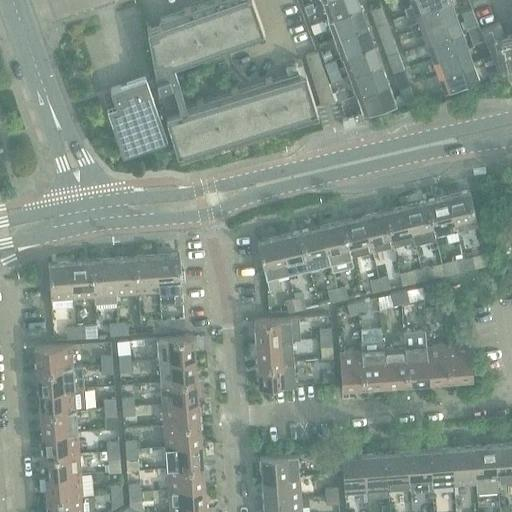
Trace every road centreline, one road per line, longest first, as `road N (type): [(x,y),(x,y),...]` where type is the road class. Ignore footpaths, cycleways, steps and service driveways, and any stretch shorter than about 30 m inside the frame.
road 1 (tertiary): [(89,217),(204,205),(511,131)]
road 2 (residential): [(231,420),(511,396)]
road 3 (residential): [(20,511),(6,286)]
road 4 (tertiary): [(89,217),(18,23)]
road 5 (residential): [(231,420),(213,244)]
